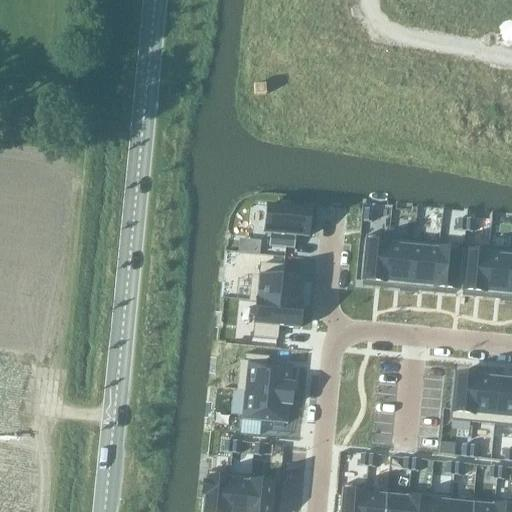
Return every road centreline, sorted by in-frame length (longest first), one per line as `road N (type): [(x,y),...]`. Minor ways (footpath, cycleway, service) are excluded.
road 1 (tertiary): [(103,511),(154,0)]
road 2 (residential): [(511,348),(339,337),(325,374),(313,511)]
road 3 (residential): [(511,53),(392,36),(378,30),(369,0)]
